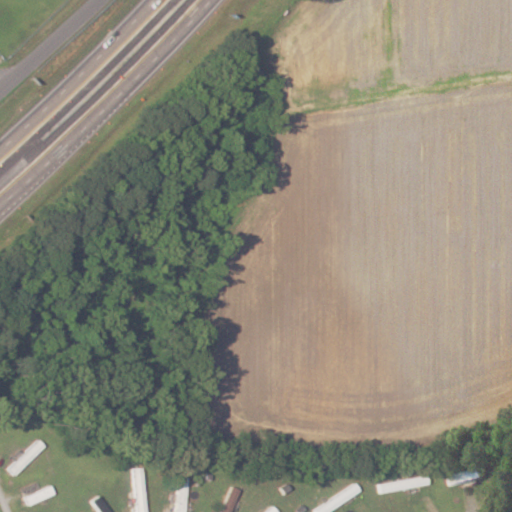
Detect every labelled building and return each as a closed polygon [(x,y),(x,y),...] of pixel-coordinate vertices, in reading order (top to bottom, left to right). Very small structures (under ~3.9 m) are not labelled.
[(42,445),(35,439),(5,470),(12,476),(42,445)] [(445,478),(447,485),(482,475),(480,469),(445,478)] [(183,511),(184,476),(174,475),(173,511),(183,511)] [(378,490),(421,485),(420,478),(377,483),(378,490)] [(355,491),(351,483),(321,503),(326,510),(355,491)] [(217,511),(227,511),(236,488),(227,485),(217,511)] [(23,503),(50,496),(48,488),(21,494),(23,503)] [(135,511),(144,511),(141,490),(133,490),(135,511)]
